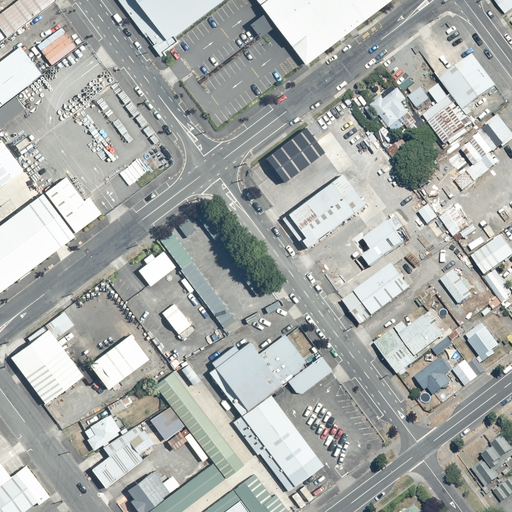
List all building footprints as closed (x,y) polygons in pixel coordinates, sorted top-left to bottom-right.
[(0,31),(42,0),(4,0),(0,3),(0,31)] [(116,0),(151,46),(212,0),(116,0)] [(258,0),(266,10),(249,24),(260,38),(276,25),(305,64),(389,0),(258,0)] [(508,0),(487,0),(495,10),(508,0)] [(41,32),(46,38),(36,45),(52,66),(77,47),(62,27),(57,30),(52,24),(41,32)] [(487,85),(463,52),(432,75),(456,108),(487,85)] [(19,79),(0,53),(0,93),(6,89),(19,79)] [(461,122),(430,79),(420,87),(428,98),(414,109),(436,139),(461,122)] [(375,93),(363,102),(380,125),(400,111),(392,99),(397,95),(390,86),(377,96),(375,93)] [(6,89),(0,93),(0,114),(16,103),(6,89)] [(503,131),(488,111),(468,125),(483,146),(503,131)] [(318,149),(299,122),(259,152),(278,178),(318,149)] [(384,145),(388,151),(397,162),(413,150),(404,138),(392,147),(389,144),(395,139),(385,127),(374,135),(372,132),(362,140),(374,155),(381,150),(380,149),(384,145)] [(23,171),(0,142),(0,185),(2,188),(23,171)] [(358,201),(336,170),(275,214),(298,246),(358,201)] [(66,178),(46,193),(77,234),(102,214),(90,198),(85,202),(66,178)] [(44,194),(0,226),(0,294),(76,237),(44,194)] [(460,222),(447,205),(431,217),(444,234),(460,222)] [(396,239),(381,219),(357,236),(366,248),(357,255),(363,263),(396,239)] [(511,254),(511,250),(501,235),(474,255),(487,274),(492,270),(511,254)] [(175,266),(163,250),(154,258),(151,253),(144,259),(147,263),(138,270),(150,285),(175,266)] [(385,262),(339,297),(356,319),(402,285),(385,262)] [(463,290),(444,265),(430,275),(448,300),(463,290)] [(492,270),(487,274),(484,276),(502,301),(511,295),(492,270)] [(185,276),(180,280),(190,293),(195,290),(185,276)] [(437,295),(431,286),(417,297),(423,305),(437,295)] [(501,304),(496,298),(489,303),(493,309),(501,304)] [(174,303),(162,312),(166,318),(178,309),(174,303)] [(439,329),(423,308),(391,332),(407,353),(439,329)] [(511,331),(511,319),(505,311),(498,316),(510,332),(511,331)] [(194,327),(188,318),(174,329),(180,337),(194,327)] [(491,343),(473,319),(456,332),(474,356),(491,343)] [(75,374),(39,325),(3,352),(38,400),(75,374)] [(411,358),(407,353),(391,332),(385,325),(367,339),(392,372),(411,358)] [(202,369),(234,413),(263,392),(281,378),(291,392),(322,370),(301,341),(291,349),(277,330),(248,351),(240,341),(202,369)] [(141,356),(123,332),(82,362),(100,386),(141,356)] [(447,337),(432,348),(437,356),(453,345),(447,337)] [(441,369),(432,355),(407,373),(417,386),(421,383),(427,391),(443,380),(437,372),(441,369)] [(469,364),(478,377),(486,372),(477,358),(469,364)] [(478,377),(469,364),(466,360),(453,369),(456,374),(451,379),(457,387),(463,382),(466,386),(478,377)] [(189,364),(181,369),(193,385),(200,380),(189,364)] [(163,511),(234,461),(166,368),(149,381),(204,457),(129,511),(163,511)] [(316,464),(263,392),(234,413),(287,485),(316,464)] [(122,399),(120,396),(106,405),(112,415),(131,404),(127,396),(122,399)] [(175,423),(161,403),(143,416),(158,436),(175,423)] [(75,429),(86,445),(112,426),(100,411),(75,429)] [(83,464),(97,483),(133,457),(114,430),(96,444),(101,451),(83,464)] [(473,470),(485,486),(503,473),(505,476),(511,470),(511,447),(503,435),(492,443),(494,445),(482,454),(486,460),(473,470)] [(0,484),(10,477),(0,464),(0,484)] [(23,466),(10,477),(0,484),(0,511),(24,511),(46,495),(23,466)] [(122,496),(131,508),(160,487),(145,466),(118,485),(125,494),(122,496)] [(277,511),(280,510),(248,467),(224,484),(232,495),(244,511),(277,511)] [(496,489),(504,500),(511,494),(511,478),(511,477),(496,489)] [(232,495),(224,484),(186,511),(207,511),(214,507),(232,495)] [(244,511),(232,495),(214,507),(217,511),(244,511)]
